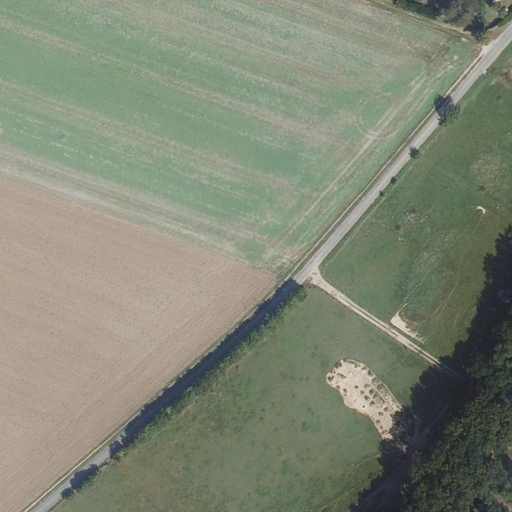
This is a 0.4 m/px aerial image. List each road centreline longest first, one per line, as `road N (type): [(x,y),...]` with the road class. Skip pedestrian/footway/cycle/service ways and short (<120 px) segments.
road 1 (tertiary): [(499,49),(301,276),(38,511)]
road 2 (track): [(301,276),(482,395),(511,393)]
road 3 (track): [(499,49),(358,0)]
